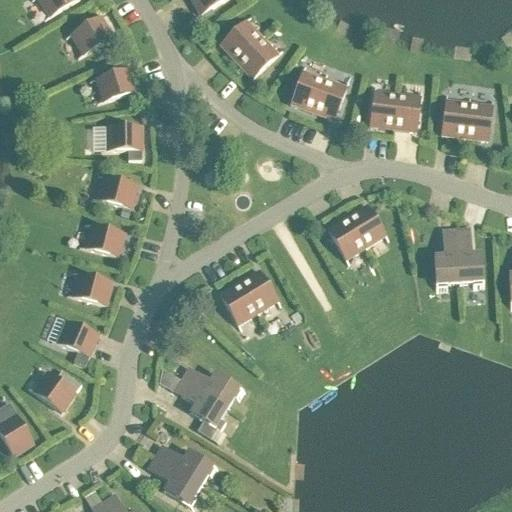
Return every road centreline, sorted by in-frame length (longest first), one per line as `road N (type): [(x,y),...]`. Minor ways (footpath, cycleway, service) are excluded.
road 1 (residential): [(159,293),(143,314),(119,429),(103,453),(7,511)]
road 2 (residential): [(159,293),(182,176),(171,62)]
road 3 (residential): [(159,293),(358,173)]
road 4 (residential): [(358,173),(262,136),(171,62)]
road 5 (residential): [(358,173),(432,179),(511,207)]
